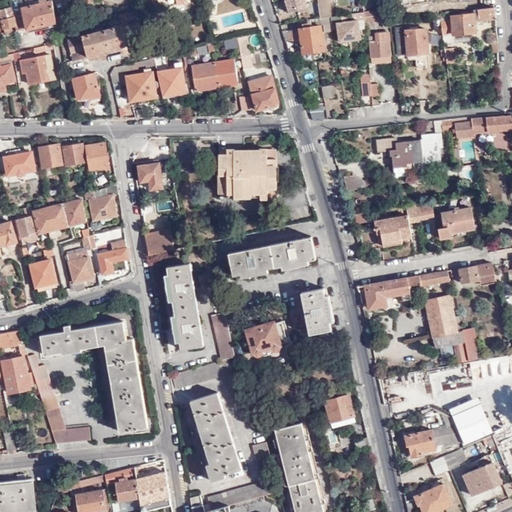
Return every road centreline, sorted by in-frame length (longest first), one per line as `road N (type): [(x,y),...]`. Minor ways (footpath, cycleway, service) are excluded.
road 1 (residential): [(301,126),(502,107),(511,55),(504,0)]
road 2 (residential): [(398,511),(344,280)]
road 3 (residential): [(114,128),(301,126)]
road 4 (residential): [(139,281),(168,449)]
road 5 (residential): [(511,250),(344,280)]
road 6 (residential): [(0,465),(168,449)]
road 7 (residential): [(344,280),(301,126)]
road 8 (residential): [(114,128),(139,281)]
road 9 (residential): [(0,323),(139,281)]
road 10 (residential): [(301,126),(261,0)]
